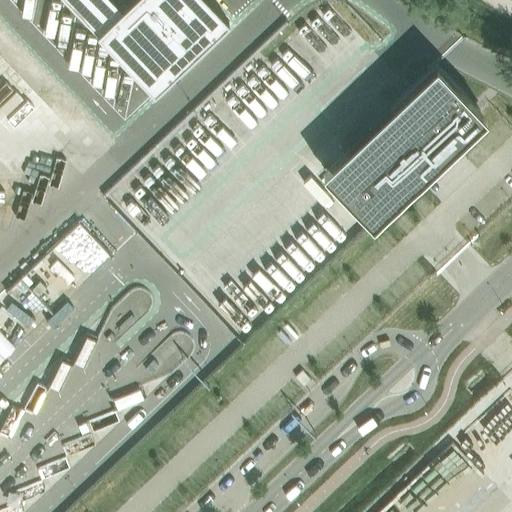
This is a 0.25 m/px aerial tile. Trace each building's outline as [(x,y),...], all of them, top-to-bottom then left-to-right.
[(436,61),(323,169),(373,222),(487,114),(436,61)] [(0,360),(113,254),(81,220),(0,296),(0,360)] [(415,327),(436,307),(420,289),(398,309),(415,327)] [(153,311),(137,290),(107,311),(113,321),(106,326),(114,338),(153,311)] [(86,365),(99,338),(88,333),(75,360),(86,365)] [(61,357),(53,386),(65,389),(73,360),(61,357)] [(38,380),(28,407),(40,411),(49,384),(38,380)] [(123,408),(148,396),(142,385),(118,397),(123,408)] [(15,404),(4,427),(12,431),(23,409),(15,404)]
